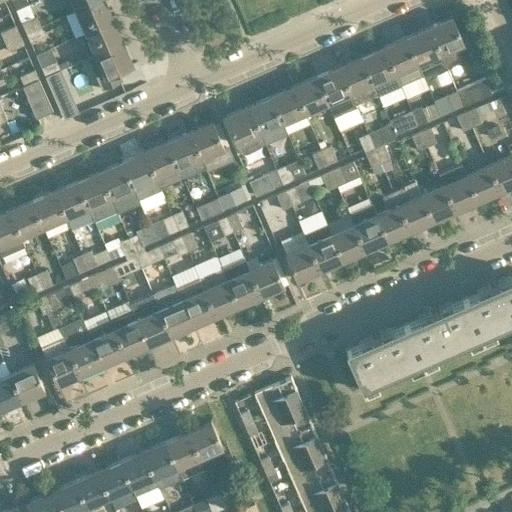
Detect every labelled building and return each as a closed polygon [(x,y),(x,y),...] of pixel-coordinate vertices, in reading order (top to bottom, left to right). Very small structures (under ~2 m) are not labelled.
[(96,0),(71,0),(76,9),(96,0)] [(113,19),(105,0),(96,0),(76,9),(85,31),(113,19)] [(40,25),(35,14),(21,21),(25,32),(40,25)] [(469,55),(451,16),(428,26),(445,65),(445,66),(469,55)] [(123,41),(113,19),(85,31),(95,53),(123,41)] [(18,34),(14,24),(0,30),(0,31),(4,40),(18,34)] [(44,33),(40,25),(25,32),(29,40),(44,33)] [(428,26),(405,36),(417,63),(423,75),(445,65),(428,26)] [(22,43),(18,34),(4,40),(8,49),(22,43)] [(405,36),(383,45),(395,72),(417,63),(405,36)] [(95,53),(87,56),(97,78),(101,88),(121,79),(117,70),(133,63),(123,41),(95,53)] [(383,45),(360,55),(377,94),(400,84),(395,72),(383,45)] [(338,65),(350,92),(355,104),(377,94),(360,55),(338,65)] [(59,68),(55,58),(40,65),(44,74),(59,68)] [(350,92),(338,65),(315,75),(327,102),(333,116),(356,106),(355,104),(350,92)] [(33,68),(20,74),(24,83),(37,77),(33,68)] [(63,77),(59,68),(44,74),(49,83),(63,77)] [(327,102),(315,75),(293,85),(304,112),(327,102)] [(37,115),(52,109),(37,77),(24,83),(23,83),(37,115)] [(484,77),(465,86),(472,100),(490,92),(484,77)] [(304,112),(293,85),(271,94),(282,122),(283,122),(283,121),(304,112)] [(465,86),(456,90),(462,104),(472,100),(465,86)] [(462,104),(456,90),(446,94),(447,96),(453,108),(462,104)] [(282,122),(271,94),(248,104),(265,142),(287,132),(283,122),(282,122)] [(73,98),(59,104),(63,115),(78,109),(73,98)] [(265,142),(248,104),(225,114),(226,116),(240,147),(242,152),(265,142)] [(417,124),(426,120),(420,106),(411,110),(417,124)] [(481,123),(475,108),(466,112),(472,127),(481,123)] [(417,124),(411,110),(389,119),(390,123),(395,133),(417,124)] [(472,127),(466,112),(456,116),(462,131),(472,127)] [(211,121),(189,130),(200,157),(223,147),(211,121)] [(390,123),(368,132),(374,147),(383,143),(394,138),(395,133),(390,123)] [(430,127),(421,131),(427,146),(436,142),(430,127)] [(200,157),(189,130),(166,140),(177,167),(182,177),(205,167),(200,157)] [(427,146),(421,131),(411,135),(418,150),(427,146)] [(374,147),(368,132),(358,137),(364,151),(374,147)] [(155,176),(177,167),(166,140),(144,150),(155,176)] [(383,143),(374,147),(380,162),(389,158),(383,143)] [(330,145),(321,149),(327,163),(336,159),(330,145)] [(374,147),(364,151),(370,166),(380,162),(374,147)] [(327,163),(321,149),(311,153),(317,167),(327,163)] [(155,176),(144,150),(121,160),(137,197),(160,187),(155,176)] [(511,155),(511,153),(493,161),(488,163),(500,190),(511,184),(511,155)] [(137,197),(121,160),(99,170),(116,209),(116,211),(139,201),(137,197)] [(353,161),(330,171),(337,186),(346,181),(345,179),(358,173),(353,161)] [(500,190),(488,163),(466,173),(477,199),(500,190)] [(285,165),(276,169),(282,183),(291,179),(285,165)] [(251,176),(247,177),(255,195),(282,183),(276,169),(252,179),(251,176)] [(76,179),(88,206),(93,219),(116,209),(110,196),(99,170),(76,179)] [(337,186),(330,171),(321,175),(327,190),(337,186)] [(477,199),(466,173),(443,183),(455,209),(477,199)] [(88,206),(76,179),(53,189),(65,216),(88,206)] [(455,209),(443,183),(420,193),(432,219),(455,209)] [(240,184),(217,195),(224,209),(247,199),(240,184)] [(392,189),(410,229),(432,219),(420,193),(409,198),(404,185),(392,189)] [(301,201),(295,186),(285,190),(292,205),(301,201)] [(65,216),(53,189),(31,199),(42,226),(65,216)] [(410,229),(392,189),(382,194),(388,207),(375,212),(387,239),(410,229)] [(292,205),(285,190),(276,194),(282,210),(292,205)] [(224,209),(217,195),(207,199),(214,214),(224,209)] [(42,226),(31,199),(9,209),(20,235),(42,226)] [(387,239),(375,212),(371,202),(349,212),(353,222),(365,249),(387,239)] [(20,235),(9,209),(0,212),(0,251),(1,255),(24,245),(20,235)] [(181,210),(172,214),(178,229),(187,225),(181,210)] [(227,216),(233,231),(242,227),(236,212),(227,216)] [(172,214),(162,218),(168,233),(178,229),(172,214)] [(233,231),(227,216),(217,221),(223,235),(233,231)] [(308,242),(320,268),(342,259),(331,232),(326,222),(304,232),(308,242)] [(342,259),(365,249),(353,222),(331,232),(342,259)] [(134,252),(144,248),(137,233),(128,237),(134,252)] [(190,233),(181,236),(187,251),(197,247),(190,233)] [(187,251),(181,236),(172,240),(178,255),(187,251)] [(134,252),(128,237),(119,241),(125,256),(134,252)] [(320,268),(308,242),(285,252),(297,278),(320,268)] [(151,262),(144,248),(134,252),(141,266),(151,262)] [(91,250),(81,254),(87,268),(96,264),(91,250)] [(134,252),(125,256),(132,270),(141,266),(134,252)] [(87,268),(81,254),(72,258),(77,272),(87,268)] [(259,294),(283,284),(271,258),(248,268),(259,294)] [(228,266),(222,269),(237,304),(259,294),(248,268),(245,259),(239,262),(236,259),(228,263),(228,266)] [(215,314),(237,304),(220,265),(198,275),(215,314)] [(113,266),(100,272),(91,276),(97,291),(120,280),(118,276),(113,266)] [(46,270),(36,274),(42,287),(52,283),(46,270)] [(42,287),(36,274),(27,278),(33,291),(42,287)] [(192,324),(215,314),(198,275),(175,284),(192,324)] [(479,332),(511,317),(511,275),(464,297),(479,332)] [(97,291),(91,276),(81,280),(68,286),(74,301),(97,291)] [(192,324),(175,284),(174,283),(152,293),(170,333),(192,324)] [(74,301),(68,286),(55,291),(46,295),(52,310),(74,301)] [(147,343),(170,333),(152,293),(130,303),(132,309),(136,317),(147,343)] [(52,310),(46,295),(36,300),(43,314),(52,310)] [(479,332),(464,297),(440,307),(439,308),(405,323),(420,358),(479,332)] [(147,343),(136,317),(132,309),(109,319),(124,353),(147,343)] [(0,315),(0,332),(2,332),(19,324),(12,310),(0,315)] [(124,353),(109,319),(87,329),(101,363),(124,353)] [(362,388),(363,388),(364,387),(362,383),(420,358),(405,323),(346,349),(346,348),(344,349),(362,388)] [(101,363),(87,329),(64,338),(79,373),(101,363)] [(79,373),(64,338),(42,348),(57,383),(79,373)] [(44,389),(32,363),(10,373),(21,399),(44,389)] [(0,408),(21,399),(10,373),(0,376),(0,408)] [(297,392),(290,376),(254,391),(265,415),(298,400),(295,393),(297,392)] [(302,407),(298,400),(265,415),(275,438),(311,422),(304,406),(302,407)] [(240,412),(244,423),(253,420),(249,409),(240,412)] [(210,420),(187,430),(199,457),(222,446),(210,420)] [(258,431),(253,420),(244,423),(249,434),(258,431)] [(318,438),(311,422),(275,438),(285,462),(319,447),(315,439),(318,438)] [(199,457),(187,430),(164,440),(176,466),(180,476),(203,467),(199,457)] [(176,466),(164,440),(142,449),(154,476),(157,484),(158,486),(180,476),(176,466)] [(322,454),(319,447),(285,462),(295,485),(331,469),(324,453),(322,454)] [(154,476),(142,449),(119,459),(131,486),(134,493),(157,484),(154,476)] [(260,459),(265,470),(274,466),(269,455),(260,459)] [(131,486),(119,459),(97,469),(108,496),(131,486)] [(278,477),(274,466),(265,470),(269,480),(278,477)] [(74,479),(86,506),(108,496),(97,469),(74,479)] [(338,484),(331,469),(295,485),(305,508),(339,493),(336,486),(338,484)] [(71,511),(86,506),(74,479),(51,489),(61,511),(71,511)] [(61,511),(51,489),(29,499),(34,511),(61,511)] [(225,490),(215,495),(221,508),(231,504),(225,490)] [(350,511),(344,499),(342,500),(339,493),(305,508),(306,511),(350,511)] [(212,511),(221,508),(215,495),(206,499),(212,511)] [(280,505),(282,511),(293,511),(289,501),(280,505)]
